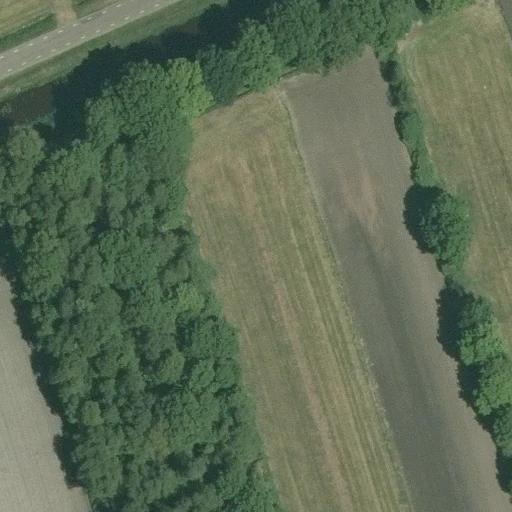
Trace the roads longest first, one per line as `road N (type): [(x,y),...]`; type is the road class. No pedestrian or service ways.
road 1 (unclassified): [(0,172),(394,0)]
road 2 (unclassified): [(0,69),(155,0)]
